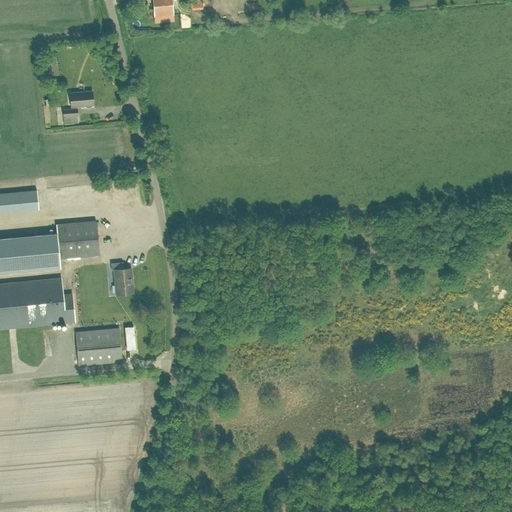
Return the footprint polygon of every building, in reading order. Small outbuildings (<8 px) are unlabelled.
[(152,0),(153,17),(173,15),(171,0),(152,0)] [(190,1),(191,10),(203,9),(202,1),(190,1)] [(76,107),(93,105),(92,91),(69,93),(70,109),(62,110),(63,117),(77,115),(76,107)] [(50,195),(51,214),(95,211),(94,188),(68,189),(68,194),(50,195)] [(0,195),(0,208),(37,207),(36,194),(0,195)] [(99,255),(95,221),(55,224),(56,232),(59,258),(99,255)] [(56,232),(0,238),(0,273),(60,268),(59,258),(56,232)] [(115,294),(133,293),(131,268),(123,269),(122,262),(110,263),(111,270),(113,270),(115,294)] [(62,296),(60,279),(0,285),(0,328),(74,321),(71,295),(62,296)] [(78,365),(122,361),(119,328),(75,332),(78,365)]
